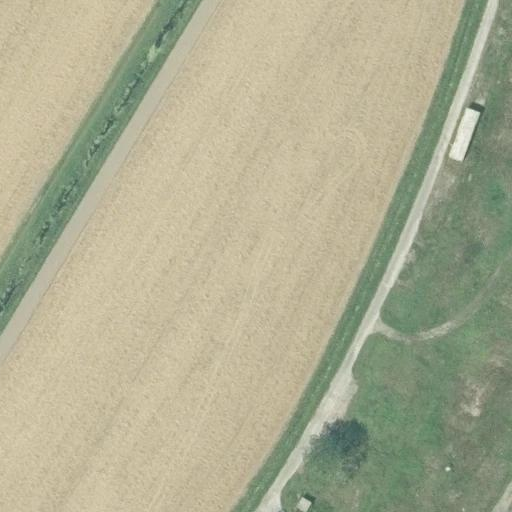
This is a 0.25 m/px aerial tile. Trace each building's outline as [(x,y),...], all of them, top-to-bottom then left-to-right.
[(511,140),(511,122),(507,120),(500,134),(511,140)] [(491,209),(489,222),(509,225),(511,212),(491,209)] [(466,238),(497,253),(504,240),(472,225),(466,238)] [(511,337),(511,313),(498,306),(488,325),(511,337)] [(505,377),(511,365),(479,347),(472,358),(505,377)] [(392,380),(407,386),(413,368),(398,363),(392,380)] [(481,394),(492,400),(499,388),(488,382),(481,394)] [(456,392),(447,406),(478,425),(486,411),(456,392)] [(387,416),(410,429),(417,417),(393,405),(387,416)] [(511,446),(508,444),(511,438),(489,427),(459,486),(475,494),(485,475),(503,484),(511,467),(511,446)] [(431,448),(451,460),(463,440),(443,428),(431,448)] [(376,447),(371,458),(389,466),(394,455),(376,447)] [(418,453),(412,471),(429,477),(435,460),(418,453)] [(443,489),(446,476),(433,473),(430,486),(443,489)] [(353,491),(369,498),(375,484),(359,477),(353,491)] [(426,511),(436,492),(416,481),(406,500),(426,511)] [(438,511),(457,511),(461,506),(447,498),(438,511)] [(386,511),(412,511),(392,499),(385,511),(386,511)] [(302,511),(307,511),(311,505),(303,500),(297,509),(302,511)]
